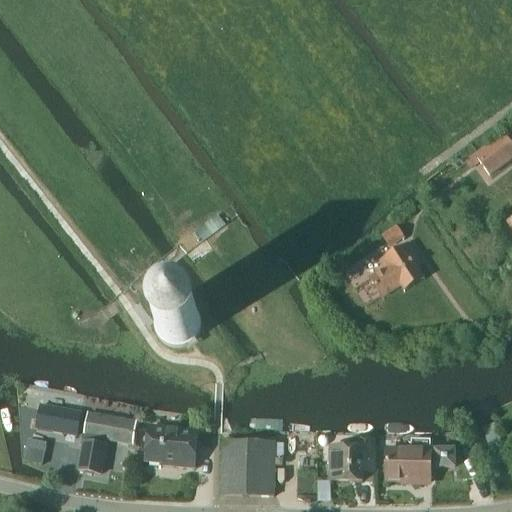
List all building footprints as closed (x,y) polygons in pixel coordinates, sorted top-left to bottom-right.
[(511,130),(465,165),(471,173),(480,166),(490,179),(511,162),(511,148),(510,145),(511,143),(511,130)] [(395,229),(382,239),(390,252),(404,242),(395,229)] [(402,292),(422,280),(415,268),(418,266),(407,247),(381,262),(387,272),(370,282),(381,301),(400,289),(402,292)] [(202,329),(202,327),(201,325),(201,323),(201,321),(200,319),(199,317),(198,315),(197,313),(195,310),(193,309),(191,307),(190,306),(188,305),(184,304),(182,303),(178,303),(176,303),(172,304),(168,305),(166,306),(164,307),(163,309),(161,310),(160,312),(158,313),(157,315),(156,317),(156,319),(155,321),(155,323),(154,325),(154,327),(154,329),(155,331),(155,333),(156,335),(156,337),(157,339),(158,340),(160,342),(161,344),(163,345),(164,346),(168,348),(172,350),(174,350),(178,351),(180,351),(184,350),(188,348),(190,347),(192,346),(193,345),(195,344),(196,342),(197,340),(198,339),(199,337),(200,335),(201,333),(201,331),(202,329)] [(39,408),(35,432),(74,439),(78,416),(39,408)] [(88,415),(77,473),(101,478),(108,443),(132,447),(135,424),(100,417),(88,415)] [(194,470),(197,434),(149,429),(145,463),(176,467),(176,469),(194,470)] [(374,442),(356,443),(348,443),(348,450),(330,450),(331,483),(363,483),(362,474),(375,474),(374,442)] [(387,451),(386,484),(430,485),(431,442),(411,442),(410,452),(387,451)] [(274,499),(275,445),(242,445),(221,444),(220,498),(274,499)] [(435,470),(455,469),(454,451),(434,452),(435,470)]
